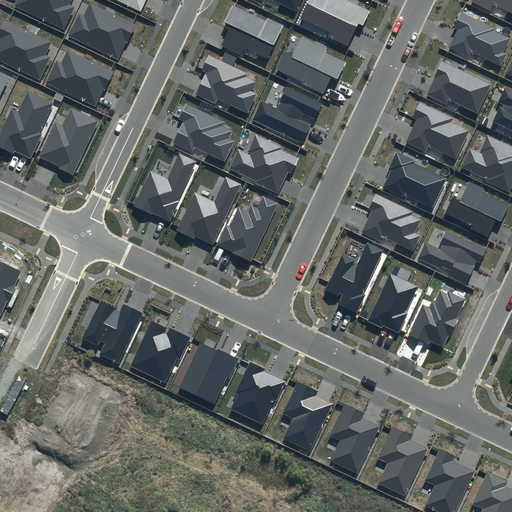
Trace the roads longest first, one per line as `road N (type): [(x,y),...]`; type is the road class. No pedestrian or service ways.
road 1 (residential): [(421,0),(269,324)]
road 2 (residential): [(83,236),(194,0)]
road 3 (residential): [(83,236),(269,324)]
road 4 (residential): [(269,324),(453,412)]
road 5 (residential): [(23,367),(83,236)]
road 6 (residential): [(453,412),(511,289)]
